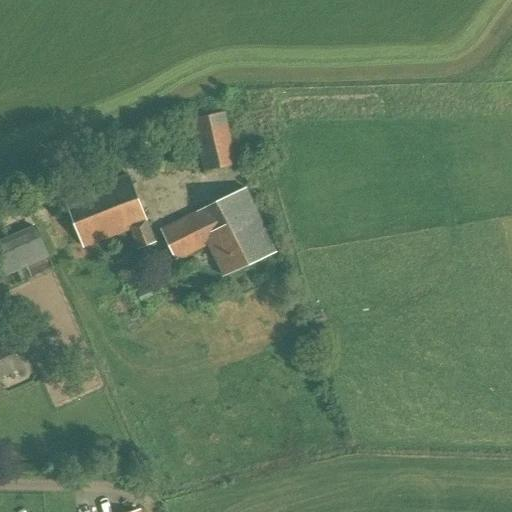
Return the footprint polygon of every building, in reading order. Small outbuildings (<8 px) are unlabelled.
[(192,119),(203,170),(235,163),(224,112),(192,119)] [(84,248),(109,239),(129,231),(136,249),(155,242),(128,174),(65,199),(84,248)] [(161,230),(177,260),(207,245),(223,277),(276,250),(245,188),(161,230)] [(0,274),(45,257),(33,227),(0,239),(0,274)] [(0,341),(0,375),(20,367),(7,338),(0,341)] [(121,463),(116,447),(103,451),(109,467),(121,463)]
